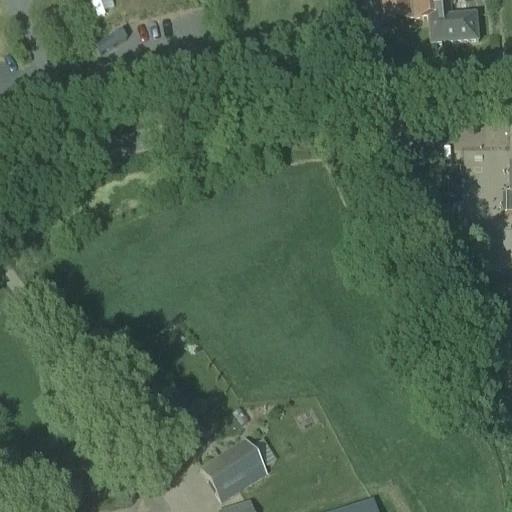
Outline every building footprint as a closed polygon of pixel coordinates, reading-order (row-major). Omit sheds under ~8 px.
[(381,0),(384,25),(429,21),(431,48),(479,45),(477,17),(452,19),(450,0),(381,0)] [(45,37),(65,74),(88,62),(68,25),(45,37)] [(169,385),(134,410),(170,461),(205,436),(169,385)] [(198,472),(220,507),(266,478),(244,443),(198,472)] [(374,511),(372,503),(344,511),(374,511)]
